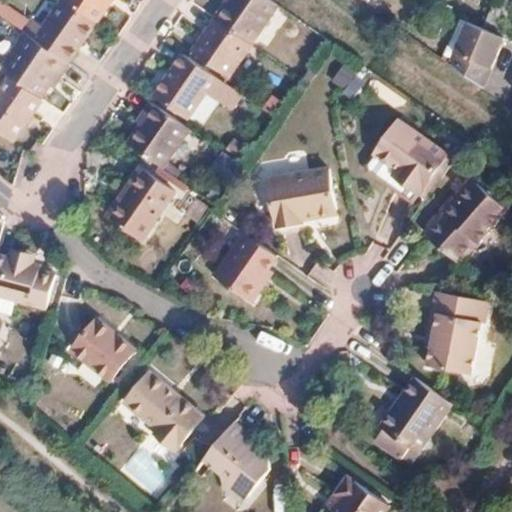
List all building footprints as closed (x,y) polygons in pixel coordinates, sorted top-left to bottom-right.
[(67,0),(62,0),(36,37),(71,62),(80,49),(77,47),(84,38),(86,39),(98,22),(67,0)] [(67,0),(98,22),(107,9),(105,7),(109,0),(113,0),(67,0)] [(229,0),(229,1),(217,18),(252,43),(280,5),(272,0),(229,0)] [(230,77),(254,44),(252,43),(217,18),(194,51),(230,77)] [(470,22),(451,64),(484,87),(505,37),(470,22)] [(2,69),(11,75),(43,97),(51,86),(58,75),(62,78),(73,63),(71,62),(36,37),(28,32),(4,66),(2,69)] [(233,108),(243,94),(186,53),(176,67),(180,69),(174,78),(171,76),(158,94),(190,117),(209,91),(233,108)] [(332,80),(346,90),(357,75),(344,65),(332,80)] [(43,97),(11,75),(0,90),(0,129),(16,140),(45,99),(43,97)] [(55,89),(62,78),(58,75),(51,86),(55,89)] [(148,117),(142,125),(130,143),(164,167),(191,128),(152,101),(143,114),(148,117)] [(138,122),(142,125),(148,117),(143,114),(138,122)] [(400,121),(377,153),(399,168),(406,173),(401,180),(421,193),(449,154),(400,121)] [(399,168),(377,153),(367,169),(415,202),(421,193),(401,180),(395,175),(399,168)] [(302,212),(337,205),(329,166),(270,177),(278,224),(304,219),(303,217),(302,212)] [(142,167),(133,181),(136,184),(124,201),(120,198),(102,225),(136,249),(177,192),(142,167)] [(395,175),(401,180),(406,173),(399,168),(395,175)] [(458,205),(448,216),(430,237),(462,265),(509,210),(473,179),(454,201),(458,205)] [(133,181),(120,198),(124,201),(136,184),(133,181)] [(458,205),(454,201),(444,213),(448,216),(458,205)] [(338,211),(337,205),(302,212),(303,217),(338,211)] [(279,256),(244,231),(214,274),(253,302),(266,284),(261,280),(269,269),(279,256)] [(13,248),(12,253),(32,258),(33,253),(13,248)] [(0,254),(0,295),(48,308),(57,274),(42,269),(29,266),(30,263),(32,258),(12,253),(11,257),(0,254)] [(274,272),(269,269),(261,280),(266,284),(274,272)] [(439,291),(431,329),(436,330),(432,348),(429,364),(472,373),(483,322),(485,323),(490,303),(439,291)] [(99,318),(74,349),(112,380),(138,349),(124,338),(122,341),(113,333),(115,331),(99,318)] [(427,346),(432,348),(436,330),(431,329),(427,346)] [(178,450),(204,419),(171,392),(174,389),(154,372),(129,402),(161,429),(157,433),(178,450)] [(456,404),(416,377),(405,393),(411,398),(403,409),(396,405),(382,426),(386,429),(378,441),(405,460),(414,447),(422,453),(456,404)] [(206,416),(174,389),(171,392),(204,419),(206,416)] [(237,422),(206,459),(241,488),(254,499),(276,473),(271,459),(254,444),(246,438),(251,432),(237,422)] [(246,438),(254,444),(258,439),(251,432),(246,438)] [(386,511),(391,506),(351,478),(340,494),(344,497),(336,510),(333,511),(386,511)] [(254,499),(241,488),(233,497),(247,508),(254,499)] [(344,497),(340,494),(331,506),(336,510),(344,497)]
